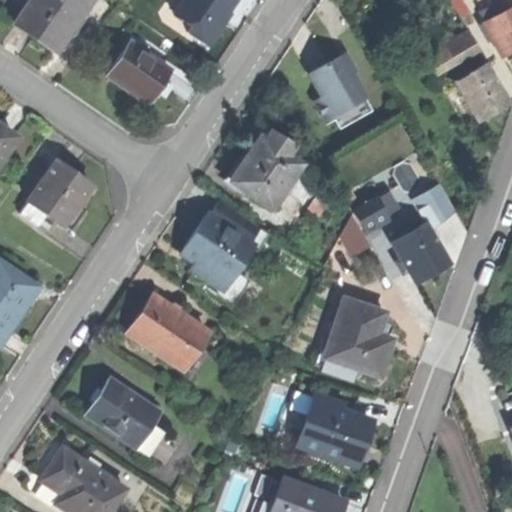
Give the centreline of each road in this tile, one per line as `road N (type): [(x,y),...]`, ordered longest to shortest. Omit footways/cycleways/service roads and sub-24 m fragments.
road 1 (residential): [(511,140),(378,511)]
road 2 (residential): [(166,180),(0,428)]
road 3 (residential): [(288,0),(166,180)]
road 4 (residential): [(166,180),(0,71)]
